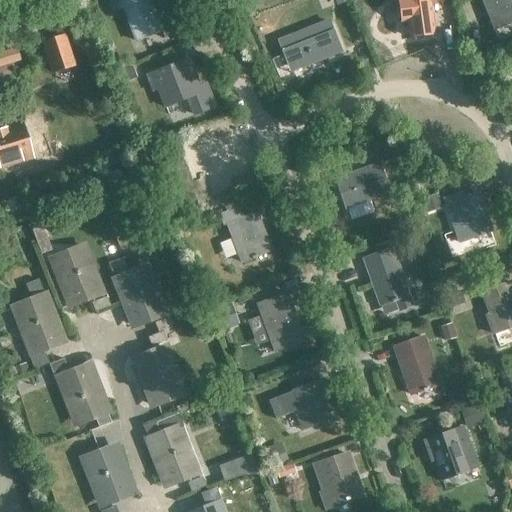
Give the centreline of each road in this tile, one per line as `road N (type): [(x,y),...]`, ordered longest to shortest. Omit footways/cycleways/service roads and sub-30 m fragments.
road 1 (residential): [(405,511),(267,136)]
road 2 (residential): [(511,175),(475,113),(424,90),(381,92),(267,136)]
road 3 (residential): [(155,511),(106,329)]
road 4 (residential): [(267,136),(195,0)]
